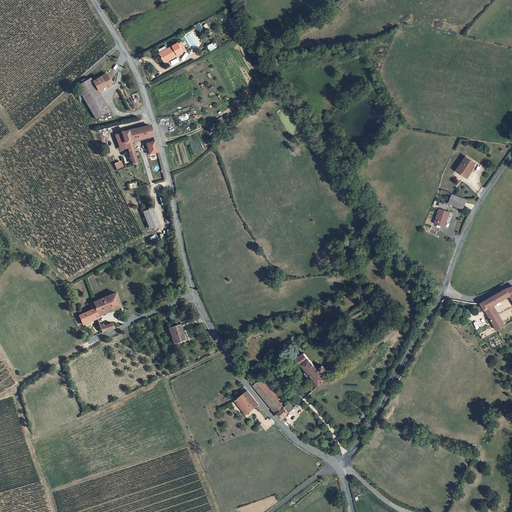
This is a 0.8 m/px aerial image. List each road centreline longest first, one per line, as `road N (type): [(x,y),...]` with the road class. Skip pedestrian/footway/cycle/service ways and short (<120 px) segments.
road 1 (tertiary): [(337,466),(281,425),(201,311),(141,82),(92,0)]
road 2 (track): [(53,511),(16,388),(88,343)]
road 3 (unclassified): [(337,466),(358,444),(445,286)]
road 4 (unclassified): [(445,286),(472,212),(511,156)]
